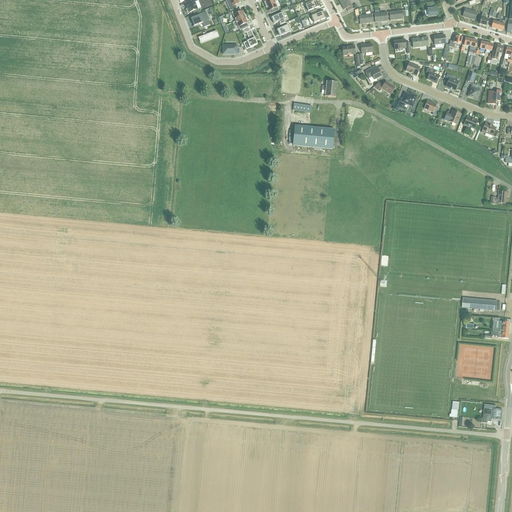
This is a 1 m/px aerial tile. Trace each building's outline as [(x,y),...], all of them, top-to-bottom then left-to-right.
[(195,0),(187,0),(185,1),(186,5),(187,9),(187,8),(189,13),(193,11),(193,12),(194,11),(198,9),(195,2),(196,2),(195,0)] [(239,4),(237,0),(228,0),(226,1),(231,11),(237,8),(235,5),(239,4)] [(307,0),(304,1),(306,5),(305,5),(308,12),(319,7),(318,4),(317,2),(316,0),(315,1),(314,1),(312,2),(311,0),(307,0)] [(348,0),(341,4),(344,10),(346,9),(348,12),(353,9),(348,0)] [(279,10),(275,2),(266,6),(268,11),(269,11),(271,14),(279,10)] [(429,16),(437,15),(436,9),(433,9),(432,2),(427,3),(429,16)] [(236,21),(245,17),(242,11),(241,12),(240,9),(232,13),(236,21)] [(358,9),(355,11),(355,13),(355,15),(356,19),(356,22),(360,22),(360,25),(366,24),(365,15),(359,16),(359,14),(358,9)] [(465,9),(463,17),(475,20),(477,13),(465,9)] [(316,10),(310,13),(312,16),(311,16),(314,23),(325,19),(324,15),(323,14),(322,12),(321,12),(320,13),(319,13),(318,14),(317,12),(316,10)] [(402,11),(395,11),(396,20),(403,19),(402,16),(406,16),(405,10),(402,11)] [(389,12),(388,12),(388,18),(390,18),(390,21),(396,20),(395,11),(389,12)] [(199,15),(194,17),(192,18),(191,19),(192,22),(194,22),(195,25),(195,26),(198,25),(199,25),(199,24),(202,23),(203,25),(204,28),(210,25),(209,23),(208,21),(209,21),(206,12),(199,15)] [(271,18),(273,21),(274,24),(275,24),(279,22),(280,25),(284,24),(285,23),(285,22),(284,20),(285,19),(282,13),(271,18)] [(374,14),(373,14),(373,20),(375,19),(375,23),(381,22),(380,13),(374,14)] [(372,14),(365,15),(366,24),(373,23),(372,20),(373,20),(373,14),(372,14)] [(486,27),(488,21),(485,19),(486,15),(483,14),(479,24),(486,27)] [(245,17),(236,21),(240,30),(248,26),(247,23),(248,23),(245,17)] [(278,29),(277,30),(278,33),(279,35),(280,37),(281,36),(282,36),(285,34),(286,34),(287,34),(287,36),(288,37),(291,35),(290,34),(290,32),(289,29),(288,25),(285,26),(284,27),(280,29),(278,29)] [(253,36),(252,34),(251,32),(251,31),(250,31),(249,28),(248,28),(249,27),(250,27),(249,27),(242,30),(243,30),(243,31),(244,34),(245,34),(246,33),(247,33),(247,34),(250,40),(249,41),(247,42),(243,43),(244,44),(245,47),(246,50),(250,48),(257,45),(256,42),(256,43),(255,42),(253,36)] [(219,37),(217,34),(216,31),(198,38),(199,40),(201,44),(203,43),(209,41),(219,37)] [(434,37),(435,45),(446,43),(445,35),(434,37)] [(450,41),(449,45),(449,47),(454,48),(456,43),(461,44),(462,38),(456,36),(455,39),(454,39),(453,42),(450,41)] [(413,48),(429,46),(428,38),(412,39),(413,48)] [(405,40),(394,42),(395,50),(399,49),(400,51),(403,51),(403,49),(406,48),(405,40)] [(361,46),(362,54),(373,52),(372,44),(361,46)] [(223,46),(223,54),(238,54),(237,46),(223,46)] [(343,56),(355,54),(354,46),(342,48),(343,56)] [(493,52),(493,55),(492,58),(492,59),(497,60),(499,53),(502,54),(503,47),(497,46),(496,52),(493,52)] [(407,63),(405,67),(407,68),(405,71),(413,74),(413,75),(416,77),(420,68),(409,63),(409,64),(407,63)] [(376,66),(366,71),(370,78),(372,77),(374,80),(382,77),(378,69),(378,70),(376,66)] [(440,76),(430,72),(431,70),(427,68),(425,73),(429,74),(427,80),(433,82),(433,83),(437,84),(440,76)] [(358,74),(362,73),(360,69),(352,72),(355,78),(359,76),(358,74)] [(475,74),(469,72),(466,81),(472,84),(474,78),(475,74)] [(447,74),(444,82),(447,83),(446,87),(452,89),(451,90),(455,92),(459,83),(454,81),(453,81),(452,79),(453,77),(447,74)] [(379,83),(375,87),(377,90),(380,92),(381,89),(390,95),(395,87),(386,81),(383,87),(381,86),(379,83)] [(322,90),(326,90),(325,97),(335,98),(337,83),(327,82),(326,86),(323,86),(322,90)] [(471,87),(468,97),(473,99),(473,98),(478,100),(479,96),(481,91),(477,89),(471,87)] [(489,91),(488,104),(495,105),(496,101),(501,101),(502,91),(496,91),(496,93),(493,93),(493,92),(489,91)] [(396,103),(393,109),(397,111),(399,107),(403,109),(404,105),(405,104),(405,105),(407,106),(409,105),(413,107),(414,105),(417,96),(414,95),(413,97),(405,93),(402,100),(398,98),(396,103)] [(433,104),(427,101),(424,109),(433,113),(432,115),(436,116),(439,109),(436,107),(437,105),(433,103),(433,104)] [(311,113),(312,107),(294,104),(293,110),(311,113)] [(447,114),(444,120),(456,125),(460,114),(453,111),(451,116),(447,114)] [(467,117),(464,125),(475,129),(478,122),(471,119),(471,118),(467,117)] [(492,136),(496,137),(498,132),(495,131),(496,128),(489,125),(489,124),(485,123),(481,132),(485,134),(485,133),(492,136)] [(333,150),(334,130),(295,126),(293,146),(333,150)] [(507,204),(507,199),(506,199),(507,192),(499,191),(498,198),(496,198),(492,197),(491,204),(495,205),(495,202),(497,203),(507,204)] [(463,299),(462,308),(466,308),(480,310),(480,312),(483,312),(484,310),(493,311),(500,311),(501,302),(466,299),(463,299)] [(503,333),(509,333),(510,323),(500,322),(500,329),(495,328),(495,332),(500,333),(503,333)] [(482,418),(481,423),(482,423),(487,424),(488,422),(491,422),(492,419),(501,420),(502,410),(496,409),(496,406),(489,405),(485,404),(484,408),(483,418),(482,418)] [(450,414),(450,417),(457,418),(458,411),(452,410),(451,414),(450,414)] [(477,493),(478,478),(471,477),(471,474),(466,473),(465,478),(463,478),(463,486),(467,486),(467,492),(477,493)]
